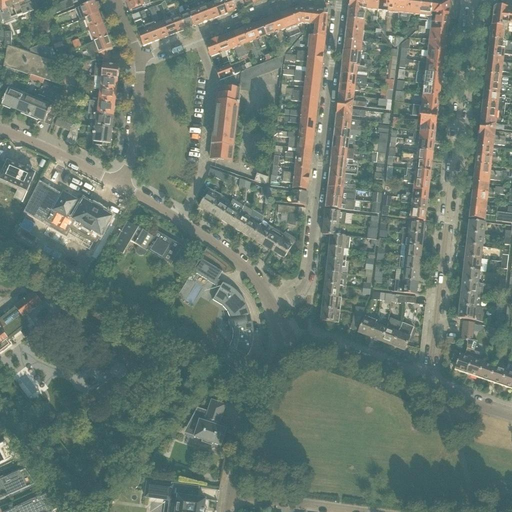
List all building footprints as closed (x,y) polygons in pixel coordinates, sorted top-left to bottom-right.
[(0,0),(0,6),(2,11),(0,11),(0,15),(2,21),(4,21),(5,23),(17,18),(17,17),(10,0),(0,0)] [(10,0),(17,17),(34,10),(30,1),(29,2),(29,1),(28,0),(10,0)] [(33,0),(30,1),(34,10),(34,13),(48,7),(45,0),(33,0)] [(135,0),(127,4),(130,12),(132,11),(141,7),(145,6),(149,4),(148,1),(147,0),(135,0)] [(199,2),(195,3),(197,9),(197,10),(203,24),(211,20),(203,0),(199,2)] [(203,0),(211,20),(220,17),(214,3),(209,5),(207,0),(203,0)] [(212,0),(214,3),(220,17),(228,14),(222,0),(212,0)] [(222,0),(228,14),(237,10),(236,9),(232,0),(222,0)] [(232,0),(236,9),(244,6),(244,8),(245,7),(242,0),(232,0)] [(367,10),(368,0),(349,0),(349,7),(361,8),(361,6),(366,6),(366,10),(367,10)] [(378,11),(378,0),(368,0),(367,10),(378,11)] [(388,12),(389,0),(378,0),(378,11),(388,12)] [(399,13),(400,0),(389,0),(388,12),(399,13)] [(400,0),(399,13),(398,20),(404,20),(409,21),(409,15),(411,0),(400,0)] [(411,0),(409,15),(419,16),(421,0),(411,0)] [(421,0),(419,16),(431,17),(431,13),(432,0),(421,0)] [(432,0),(431,13),(431,17),(436,18),(448,19),(450,4),(448,1),(438,0),(432,0)] [(165,1),(161,5),(167,20),(163,22),(169,37),(177,33),(172,19),(167,7),(165,1)] [(75,10),(79,22),(99,14),(94,2),(75,10)] [(195,3),(186,7),(194,27),(198,25),(203,24),(197,10),(197,9),(195,3)] [(167,7),(172,19),(177,33),(185,30),(177,9),(175,4),(167,7)] [(186,6),(177,9),(185,30),(186,30),(185,29),(193,26),(194,27),(186,7),(186,6)] [(361,8),(349,7),(347,20),(364,22),(365,14),(360,14),(361,8)] [(493,8),(492,23),(502,24),(503,19),(508,19),(509,8),(496,7),(493,8)] [(153,8),(149,9),(153,20),(157,18),(153,8)] [(302,24),(304,25),(305,9),(298,8),(291,11),(297,26),(302,24)] [(305,9),(304,25),(310,25),(310,28),(314,29),(315,29),(318,10),(305,9)] [(310,28),(309,34),(313,34),(325,36),(328,14),(326,11),(318,10),(315,29),(314,29),(310,28)] [(286,31),(297,26),(291,11),(280,15),(285,29),(286,31)] [(146,46),(151,43),(141,17),(140,13),(134,15),(131,16),(142,44),(146,46)] [(83,34),(90,31),(103,26),(99,14),(79,22),(78,22),(83,34)] [(145,15),(141,17),(151,43),(160,40),(154,24),(149,25),(145,15)] [(281,31),(285,29),(280,15),(270,19),(280,43),(285,41),(281,31)] [(425,26),(425,29),(430,29),(446,31),(448,19),(436,18),(431,17),(430,18),(427,22),(426,22),(426,23),(425,26)] [(157,18),(153,20),(154,24),(160,40),(169,37),(163,22),(159,24),(157,18)] [(275,45),(280,43),(270,19),(261,22),(267,37),(271,35),(275,45)] [(42,23),(45,28),(52,25),(50,20),(42,23)] [(364,22),(347,20),(346,30),(363,32),(364,22)] [(262,38),(267,37),(261,22),(251,26),(261,50),(266,48),(262,38)] [(492,23),(490,40),(503,41),(504,32),(503,32),(504,24),(502,24),(492,23)] [(90,31),(94,43),(108,37),(103,26),(90,31)] [(257,52),(261,50),(251,26),(242,30),(248,44),(253,42),(257,52)] [(408,29),(407,37),(415,30),(414,30),(413,29),(411,29),(408,29)] [(430,29),(429,40),(445,42),(446,31),(430,29)] [(244,45),(248,44),(242,30),(233,33),(243,57),(247,56),(244,45)] [(363,32),(346,30),(345,41),(362,43),(363,32)] [(52,32),(47,34),(51,45),(57,43),(52,32)] [(238,59),(243,57),(233,33),(224,37),(229,51),(234,49),(238,59)] [(308,36),(307,48),(324,50),(325,36),(313,34),(313,37),(308,36)] [(94,43),(86,46),(89,53),(92,61),(99,60),(101,60),(108,58),(106,51),(112,49),(108,37),(94,43)] [(225,53),(229,51),(224,37),(215,40),(224,64),(229,63),(225,53)] [(387,37),(387,38),(394,47),(396,38),(396,37),(389,37),(388,37),(387,37)] [(396,38),(394,47),(395,48),(404,40),(402,38),(396,38)] [(71,42),(75,50),(81,47),(78,39),(71,42)] [(428,46),(428,51),(444,53),(445,42),(429,40),(422,39),(422,45),(428,46)] [(215,68),(224,64),(215,40),(205,44),(215,68)] [(490,40),(489,49),(511,51),(511,46),(511,47),(511,44),(511,42),(503,41),(501,41),(490,40)] [(57,43),(53,45),(55,49),(63,46),(61,41),(57,43)] [(285,41),(280,43),(281,45),(284,53),(285,52),(289,48),(285,41)] [(362,43),(345,41),(344,51),(365,53),(365,48),(361,48),(362,43)] [(401,46),(401,49),(408,50),(409,50),(410,41),(406,41),(402,44),(402,45),(401,45),(401,46)] [(47,44),(30,50),(31,54),(49,60),(52,59),(52,57),(48,48),(47,44)] [(49,60),(31,54),(11,47),(7,46),(7,48),(3,67),(31,76),(31,75),(60,85),(62,73),(63,65),(49,60)] [(297,52),(296,57),(323,60),(324,50),(307,48),(307,49),(308,49),(308,53),(297,52)] [(511,51),(489,49),(488,57),(503,59),(504,55),(511,56),(511,51)] [(421,50),(420,61),(443,64),(444,53),(428,51),(421,50)] [(367,54),(365,53),(344,51),(342,65),(370,68),(371,61),(366,61),(367,54)] [(283,67),(284,56),(242,73),(240,91),(251,92),(252,80),(283,67)] [(307,63),(306,68),(321,70),(323,60),(296,57),(296,62),(307,63)] [(488,57),(487,66),(511,68),(511,64),(503,64),(503,59),(488,57)] [(95,77),(117,79),(119,67),(112,66),(108,58),(101,60),(102,63),(102,65),(95,64),(93,76),(95,77)] [(420,61),(419,66),(419,72),(441,75),(443,64),(420,61)] [(246,65),(231,71),(233,76),(248,70),(246,65)] [(342,65),(341,75),(354,76),(356,76),(366,78),(368,76),(369,74),(368,72),(368,68),(342,65)] [(216,71),(220,81),(233,76),(231,71),(230,66),(216,71)] [(511,68),(487,66),(486,75),(501,77),(501,73),(511,73),(511,68)] [(295,72),(294,77),(320,80),(321,70),(306,68),(306,73),(295,72)] [(417,83),(419,84),(440,86),(441,75),(419,72),(418,72),(417,83)] [(62,73),(60,85),(68,86),(69,74),(62,73)] [(341,75),(340,85),(365,88),(366,85),(366,78),(356,76),(354,76),(341,75)] [(486,75),(485,84),(507,86),(510,87),(511,87),(511,86),(511,82),(511,83),(507,82),(507,80),(508,80),(508,77),(501,77),(486,75)] [(93,89),(100,90),(116,91),(117,79),(95,77),(93,89)] [(305,83),(304,88),(319,89),(320,80),(294,77),(294,82),(305,83)] [(423,89),(423,95),(439,97),(440,86),(419,84),(418,89),(423,89)] [(485,84),(484,92),(499,94),(506,95),(506,91),(507,91),(508,91),(511,91),(511,87),(510,87),(507,86),(485,84)] [(365,88),(340,85),(339,95),(354,96),(354,91),(361,92),(361,90),(365,90),(365,88)] [(210,160),(220,161),(231,163),(238,106),(239,106),(240,104),(238,104),(240,91),(240,89),(219,87),(210,160)] [(10,108),(16,110),(23,93),(11,88),(10,89),(8,89),(4,100),(3,100),(2,102),(3,102),(1,105),(2,106),(2,105),(10,108)] [(293,91),(292,96),(318,99),(319,89),(304,88),(303,92),(293,91)] [(28,116),(29,117),(38,95),(25,90),(23,93),(16,110),(21,112),(21,113),(29,116),(28,116)] [(100,90),(98,102),(115,104),(116,91),(100,90)] [(384,90),(383,100),(387,100),(392,101),(393,91),(387,91),(384,90)] [(396,92),(395,103),(400,104),(403,104),(404,93),(403,93),(402,93),(396,92)] [(484,92),(483,101),(509,104),(510,100),(498,98),(499,94),(484,92)] [(422,102),(421,106),(438,108),(439,97),(423,95),(415,94),(414,101),(422,102)] [(38,95),(29,117),(30,117),(38,120),(38,119),(44,122),(44,123),(47,117),(54,120),(57,111),(58,104),(49,101),(50,100),(38,95)] [(354,96),(339,95),(338,105),(352,107),(366,108),(367,103),(353,101),(354,96)] [(302,103),(302,108),(317,109),(318,99),(292,96),(292,101),(302,103)] [(115,104),(98,102),(89,101),(88,113),(91,114),(113,116),(115,104)] [(483,101),(482,110),(504,113),(504,110),(504,108),(505,104),(483,101)] [(352,110),(352,107),(338,105),(337,108),(336,118),(351,120),(351,116),(365,118),(366,112),(359,111),(352,110)] [(420,117),(422,117),(426,118),(436,119),(438,108),(421,106),(413,105),(412,116),(420,117)] [(290,116),(301,117),(316,119),(317,109),(302,108),(301,113),(290,111),(290,116)] [(481,119),(507,122),(511,122),(511,118),(503,117),(504,113),(482,110),(481,119)] [(55,125),(62,129),(67,117),(60,114),(55,125)] [(90,120),(93,120),(94,120),(93,128),(112,130),(113,116),(91,114),(90,120)] [(67,117),(62,129),(70,132),(65,142),(76,147),(78,134),(78,133),(78,130),(79,130),(80,126),(73,126),(75,120),(67,117)] [(300,125),(299,129),(314,131),(316,119),(301,117),(300,119),(290,118),(289,123),(300,125)] [(411,119),(410,123),(415,123),(414,131),(420,132),(420,131),(435,133),(436,123),(436,119),(426,118),(422,117),(421,120),(411,119)] [(336,118),(335,129),(360,132),(366,132),(366,127),(361,127),(360,127),(361,121),(351,120),(336,118)] [(507,122),(481,119),(480,129),(495,131),(495,130),(504,131),(504,126),(507,126),(507,122)] [(380,126),(379,133),(386,134),(388,134),(388,127),(387,126),(380,126)] [(112,130),(93,128),(88,127),(87,134),(94,135),(93,145),(102,146),(102,143),(110,144),(112,130)] [(288,133),(287,138),(289,138),(313,141),(314,131),(299,129),(299,134),(288,133)] [(335,129),(334,138),(349,140),(355,141),(355,136),(360,137),(360,132),(335,129)] [(494,136),(495,131),(480,129),(478,139),(505,142),(505,137),(494,136)] [(408,135),(408,140),(434,143),(435,133),(420,131),(420,132),(414,131),(413,136),(408,135)] [(380,134),(379,143),(386,144),(387,135),(380,134)] [(288,145),(288,148),(297,149),(312,151),(313,141),(289,138),(288,143),(288,145)] [(334,138),(333,148),(358,151),(359,147),(354,146),(355,141),(349,140),(334,138)] [(405,139),(405,145),(407,145),(416,146),(418,146),(418,151),(432,152),(434,143),(408,140),(405,139)] [(478,139),(477,148),(493,149),(493,145),(504,147),(505,142),(478,139)] [(378,153),(378,154),(385,154),(386,144),(379,143),(378,153)] [(333,148),(331,158),(353,161),(354,155),(359,156),(359,151),(358,151),(333,148)] [(477,148),(476,157),(503,160),(503,155),(499,155),(500,150),(493,149),(477,148)] [(286,153),(285,158),(311,161),(312,151),(297,149),(297,154),(286,153)] [(403,154),(402,159),(431,162),(432,152),(418,151),(417,156),(403,154)] [(372,153),(372,158),(377,159),(377,163),(384,164),(385,154),(378,154),(372,153)] [(476,157),(475,165),(491,167),(491,163),(502,164),(503,160),(476,157)] [(295,164),(295,169),(310,171),(311,161),(285,158),(284,163),(295,164)] [(331,158),(330,168),(357,171),(357,167),(352,166),(353,160),(331,158)] [(402,159),(402,164),(408,165),(407,169),(416,170),(430,172),(431,162),(416,160),(406,159),(402,159)] [(0,175),(0,180),(27,192),(35,174),(7,162),(1,176),(0,175)] [(475,165),(474,174),(501,177),(501,173),(490,171),(491,167),(475,165)] [(330,168),(329,178),(351,181),(351,175),(356,176),(357,171),(330,168)] [(210,169),(208,176),(215,178),(217,172),(213,170),(210,169)] [(283,172),(283,177),(309,180),(310,171),(295,169),(294,174),(283,172)] [(404,177),(404,179),(429,182),(430,172),(416,170),(407,169),(406,177),(404,177)] [(254,181),(265,185),(268,178),(257,174),(254,181)] [(474,174),(473,183),(489,185),(489,180),(500,182),(501,177),(474,174)] [(309,180),(283,177),(282,183),(293,184),(292,189),(307,191),(309,180)] [(329,178),(328,188),(355,191),(355,186),(350,186),(351,181),(329,178)] [(414,185),(413,190),(428,192),(429,182),(404,179),(403,179),(403,181),(408,182),(407,185),(414,185)] [(473,183),(472,192),(499,195),(502,195),(503,188),(495,187),(495,190),(488,189),(489,185),(473,183)] [(354,201),(354,196),(355,191),(328,188),(327,198),(354,201)] [(204,199),(199,207),(207,212),(208,211),(211,213),(220,199),(221,196),(207,189),(202,198),(204,199)] [(402,196),(401,198),(427,201),(428,192),(413,190),(413,195),(406,194),(406,196),(402,196)] [(291,192),(290,197),(292,197),(291,204),(296,205),(305,206),(307,194),(297,193),(293,192),(291,192)] [(472,192),(471,200),(487,202),(487,198),(498,200),(499,195),(472,192)] [(372,193),(371,203),(373,203),(380,204),(381,194),(374,193),(372,193)] [(37,195),(29,210),(30,210),(31,211),(30,213),(52,225),(53,224),(55,225),(66,232),(69,227),(70,228),(70,229),(75,232),(76,231),(77,232),(78,231),(88,237),(88,238),(89,239),(88,240),(94,243),(95,242),(96,243),(96,242),(100,235),(106,226),(111,217),(102,212),(101,214),(92,208),(93,207),(84,202),(81,206),(75,202),(76,201),(64,194),(56,206),(50,202),(48,201),(37,195)] [(382,206),(389,207),(390,207),(392,197),(390,197),(383,196),(382,206)] [(326,208),(353,211),(353,212),(355,201),(354,201),(327,198),(326,208)] [(412,204),(411,209),(426,211),(427,201),(401,198),(401,203),(412,204)] [(214,216),(221,220),(230,205),(220,199),(211,213),(214,215),(214,216)] [(471,200),(470,209),(497,212),(497,208),(486,207),(487,202),(471,200)] [(373,203),(372,214),(379,214),(380,204),(373,203)] [(228,224),(232,226),(241,211),(230,205),(221,220),(228,225),(228,224)] [(240,213),(232,226),(235,228),(234,229),(242,234),(252,217),(252,216),(253,212),(244,206),(241,211),(240,213)] [(283,206),(282,214),(287,215),(286,222),(295,223),(296,214),(297,214),(298,208),(283,206)] [(389,207),(382,206),(381,216),(388,217),(389,207)] [(426,211),(411,209),(411,215),(400,213),(399,218),(425,221),(426,211)] [(497,212),(470,209),(469,218),(485,220),(485,216),(496,217),(497,213),(497,212)] [(346,213),(325,211),(324,223),(340,225),(345,226),(346,213)] [(354,214),(346,213),(345,226),(352,227),(354,214)] [(496,217),(496,222),(511,223),(511,214),(497,213),(496,217)] [(250,237),(253,239),(262,224),(256,221),(257,220),(252,217),(242,234),(249,238),(250,237)] [(371,223),(370,228),(372,229),(377,229),(378,217),(374,217),(372,217),(371,217),(371,223)] [(469,221),(467,233),(484,235),(485,223),(469,221)] [(127,222),(122,229),(111,249),(123,256),(125,252),(124,247),(128,240),(139,247),(138,247),(138,248),(137,249),(137,250),(137,251),(137,252),(137,253),(137,254),(138,254),(139,255),(140,256),(141,256),(142,256),(143,256),(144,255),(145,254),(145,253),(146,253),(146,252),(146,251),(147,251),(170,264),(170,265),(171,265),(182,246),(157,232),(154,238),(144,232),(143,233),(137,229),(136,228),(137,227),(127,222)] [(403,229),(402,234),(403,234),(409,234),(416,235),(423,236),(424,224),(416,223),(414,223),(410,222),(409,229),(405,229),(404,229),(403,229)] [(332,236),(332,235),(337,236),(338,229),(340,230),(340,225),(324,223),(322,235),(332,236)] [(255,242),(262,246),(273,228),(268,225),(266,227),(262,224),(253,239),(256,241),(255,242)] [(270,250),(274,252),(284,235),(273,228),(262,246),(270,251),(270,250)] [(368,228),(367,240),(372,240),(376,241),(377,229),(372,229),(370,228),(369,228),(368,228)] [(284,235),(274,252),(277,254),(276,255),(283,259),(296,239),(285,233),(284,235)] [(467,233),(466,245),(482,247),(484,235),(467,233)] [(402,234),(401,246),(402,246),(407,246),(421,248),(423,236),(416,235),(409,234),(403,234),(402,234)] [(330,239),(329,248),(343,249),(348,250),(349,237),(348,237),(337,236),(332,235),(332,236),(331,240),(330,239)] [(466,245),(465,258),(481,259),(482,247),(466,245)] [(402,246),(401,258),(420,260),(421,248),(407,246),(402,246)] [(329,256),(329,260),(345,262),(346,256),(343,256),(343,249),(329,248),(328,256),(329,256)] [(401,258),(399,269),(401,269),(419,271),(420,260),(401,258)] [(465,258),(463,270),(480,272),(481,259),(465,258)] [(204,260),(196,274),(218,288),(211,299),(213,300),(220,304),(222,306),(227,312),(230,318),(229,319),(231,329),(233,328),(233,334),(232,340),(230,346),(222,360),(247,380),(253,366),(245,361),(249,357),(247,356),(249,352),(251,348),(252,344),(253,340),(253,336),(253,331),(253,327),(252,323),(250,314),(249,311),(248,308),(247,306),(246,304),(246,303),(245,301),(243,299),(242,297),(240,295),(238,293),(235,290),(229,286),(223,283),(224,282),(217,280),(222,272),(204,260)] [(327,264),(326,272),(341,274),(341,268),(345,268),(345,262),(329,260),(328,264),(327,264)] [(401,269),(399,281),(417,283),(419,271),(401,269)] [(463,270),(462,282),(478,284),(480,272),(463,270)] [(326,281),(326,285),(342,287),(343,287),(346,287),(347,275),(341,274),(326,272),(325,281),(326,281)] [(399,281),(396,281),(394,292),(416,295),(417,283),(399,281)] [(462,282),(461,294),(482,296),(483,284),(478,284),(462,282)] [(324,289),(323,296),(338,298),(341,298),(342,287),(326,285),(326,289),(324,289)] [(18,304),(15,307),(21,315),(24,318),(40,304),(41,303),(32,293),(18,304)] [(461,294),(459,306),(480,308),(482,296),(461,294)] [(324,305),(323,308),(340,310),(341,298),(338,298),(323,296),(322,305),(324,305)] [(401,296),(400,304),(404,305),(405,303),(415,304),(416,299),(416,298),(401,296)] [(459,306),(458,318),(468,319),(474,320),(482,322),(483,319),(481,309),(480,308),(459,306)] [(0,318),(0,353),(7,347),(10,345),(7,341),(7,340),(3,334),(24,318),(21,315),(15,307),(0,318)] [(340,310),(323,308),(323,313),(322,313),(321,321),(338,323),(340,310)] [(362,313),(354,312),(354,317),(349,329),(355,332),(362,313)] [(366,335),(370,336),(376,321),(364,316),(358,333),(366,336),(366,335)] [(389,344),(393,346),(402,323),(390,319),(387,325),(381,342),(389,345),(389,344)] [(373,339),(381,342),(387,325),(376,321),(370,336),(374,338),(373,339)] [(402,323),(393,346),(397,347),(396,348),(404,351),(413,328),(402,323)] [(454,352),(451,360),(457,362),(454,370),(466,374),(471,359),(474,351),(477,342),(467,341),(467,349),(465,355),(461,354),(454,352)] [(471,359),(466,374),(478,378),(483,363),(485,355),(474,351),(471,359)] [(478,378),(489,382),(494,367),(483,363),(478,378)] [(489,382),(501,386),(506,371),(494,367),(489,382)] [(501,386),(511,389),(511,372),(506,371),(501,386)] [(212,443),(220,446),(226,430),(216,427),(217,423),(219,424),(225,406),(212,401),(208,412),(197,409),(190,422),(191,423),(191,422),(199,424),(194,438),(203,440),(202,442),(211,445),(212,443)] [(4,443),(0,444),(0,464),(12,459),(4,443)] [(25,469),(0,480),(0,499),(35,484),(25,469)] [(133,477),(127,484),(134,490),(139,485),(140,478),(135,477),(133,477)] [(145,498),(177,502),(175,511),(203,511),(205,500),(197,499),(199,488),(172,484),(171,486),(147,483),(145,498)] [(48,493),(5,511),(43,511),(45,511),(48,511),(55,509),(54,507),(54,506),(52,503),(50,499),(49,495),(48,493)]
